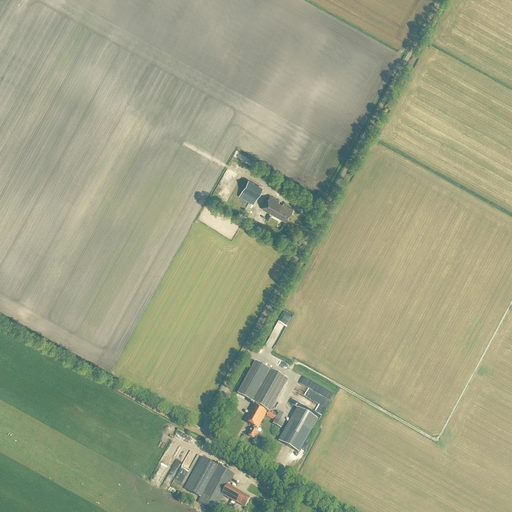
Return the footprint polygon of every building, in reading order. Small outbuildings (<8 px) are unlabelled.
[(253,205),(262,188),(248,180),(238,197),(253,205)] [(270,196),(262,209),(285,222),(293,209),(283,204),(282,205),(278,203),(279,201),(270,196)] [(276,326),(285,330),(293,314),(284,310),(276,326)] [(237,392),(270,411),(287,379),(254,361),(237,392)] [(257,433),(256,432),(265,415),(267,416),(266,417),(274,422),(272,425),(281,429),(287,418),(279,413),(278,415),(270,411),(268,414),(253,405),(244,421),(245,421),(244,422),(253,427),(252,429),(251,429),(247,436),(253,440),(257,433)] [(297,409),(292,417),(278,442),(298,454),(313,429),(318,420),(297,409)] [(184,489),(200,498),(198,502),(206,507),(206,508),(213,511),(214,511),(223,496),(232,501),(235,503),(244,508),(250,499),(226,486),(229,482),(231,483),(234,475),(218,467),(201,458),(184,489)]
